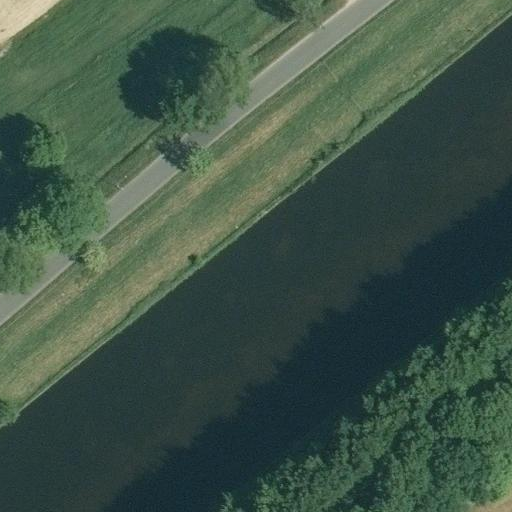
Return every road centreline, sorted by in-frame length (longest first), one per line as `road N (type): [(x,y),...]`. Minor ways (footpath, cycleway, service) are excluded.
road 1 (unclassified): [(0,311),(379,0)]
road 2 (track): [(314,511),(511,336)]
